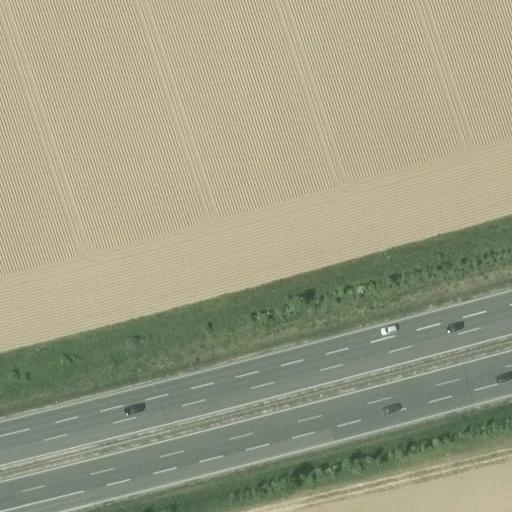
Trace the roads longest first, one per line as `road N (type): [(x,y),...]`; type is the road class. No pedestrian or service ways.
road 1 (track): [(0,361),(511,220)]
road 2 (motorway): [(0,499),(511,368)]
road 3 (motorway): [(511,321),(62,434)]
road 4 (track): [(300,511),(511,458)]
